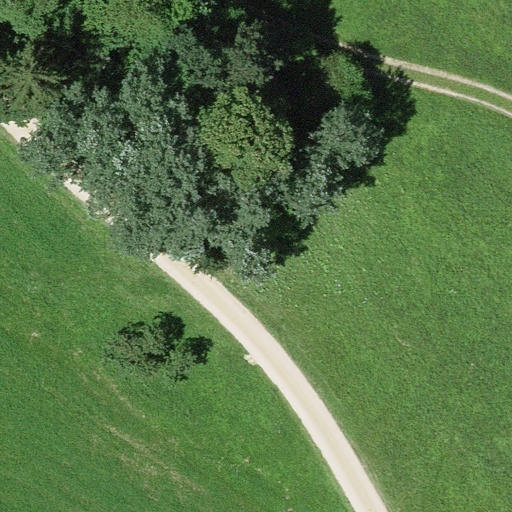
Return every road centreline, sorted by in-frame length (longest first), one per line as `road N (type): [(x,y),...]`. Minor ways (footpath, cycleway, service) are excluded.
road 1 (track): [(367,511),(259,347),(0,81)]
road 2 (track): [(511,119),(216,0)]
road 3 (track): [(0,259),(55,262),(208,296)]
